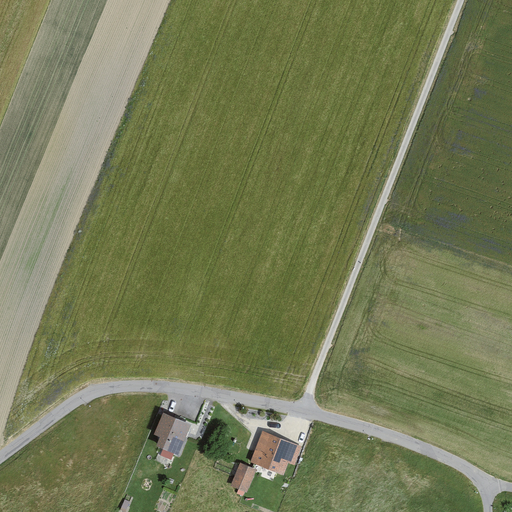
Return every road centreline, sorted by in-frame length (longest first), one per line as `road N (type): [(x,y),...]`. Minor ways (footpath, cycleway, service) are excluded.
road 1 (track): [(466,0),(307,413)]
road 2 (unclassified): [(0,458),(78,402),(127,387),(307,413)]
road 3 (unclassified): [(485,511),(485,485),(466,466),(307,413)]
